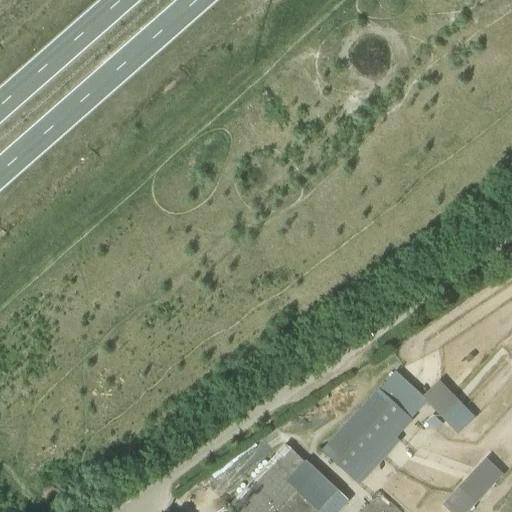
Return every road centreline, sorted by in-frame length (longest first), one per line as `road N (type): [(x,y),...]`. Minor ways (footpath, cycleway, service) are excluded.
road 1 (unclassified): [(127,511),(511,233)]
road 2 (trunk): [(0,168),(191,0)]
road 3 (trunk): [(118,0),(0,104)]
